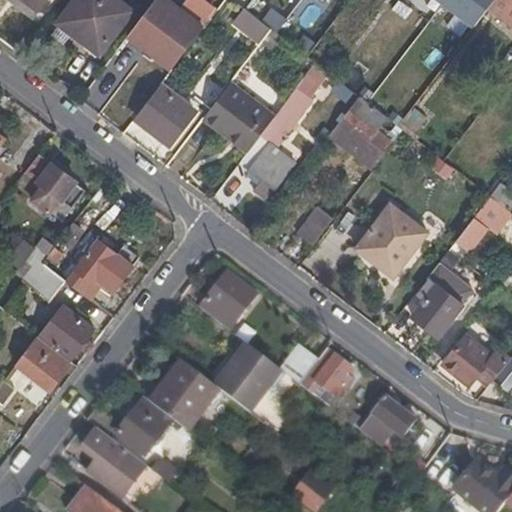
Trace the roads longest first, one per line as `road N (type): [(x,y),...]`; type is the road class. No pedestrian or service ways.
road 1 (residential): [(211,228),(464,414),(511,428)]
road 2 (residential): [(211,228),(0,500)]
road 3 (residential): [(0,64),(211,228)]
